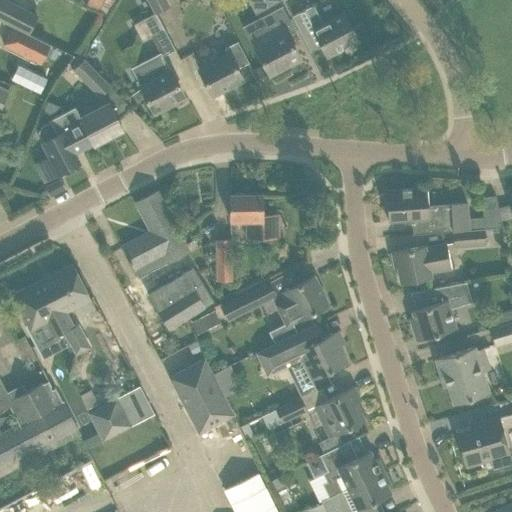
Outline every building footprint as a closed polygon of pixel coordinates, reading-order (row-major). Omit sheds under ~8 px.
[(0,19),(28,33),(36,15),(6,0),(3,0),(2,3),(0,2),(0,19)] [(147,0),(154,12),(168,5),(164,0),(147,0)] [(291,16),(310,51),(321,45),(327,55),(356,40),(343,13),(322,24),(312,4),(291,16)] [(267,25),(248,35),(269,74),(299,59),(286,33),(292,30),(281,8),(271,13),(268,17),(267,21),(267,25)] [(173,49),(162,28),(161,29),(152,14),(132,24),(140,40),(150,35),(161,55),(173,49)] [(2,20),(0,24),(0,41),(29,56),(38,38),(2,20)] [(226,53),(198,68),(212,95),(242,79),(236,68),(248,62),(237,41),(224,48),(226,53)] [(58,50),(47,45),(43,54),(53,59),(58,50)] [(139,85),(153,112),(183,96),(162,56),(145,65),(151,79),(139,85)] [(73,69),(99,96),(110,86),(83,59),(73,69)] [(80,118),(69,124),(68,124),(81,149),(93,142),(93,144),(122,129),(108,102),(79,117),(80,118)] [(68,124),(69,124),(63,112),(48,120),(49,121),(40,126),(37,132),(42,142),(41,142),(57,173),(60,172),(62,175),(74,169),(72,166),(79,162),(74,152),(81,149),(68,124)] [(60,180),(45,187),(50,197),(65,190),(60,180)] [(425,187),(385,190),(387,220),(415,218),(416,232),(412,232),(412,234),(452,231),(452,230),(483,228),(482,217),(467,218),(466,207),(465,207),(427,210),(425,187)] [(127,259),(129,263),(130,262),(138,277),(187,251),(156,191),(135,202),(151,233),(142,237),(141,235),(122,246),(128,258),(127,259)] [(229,221),(245,220),(246,237),(278,237),(277,215),(261,215),(261,193),(229,194),(229,214),(229,221)] [(483,228),(452,230),(452,231),(454,245),(485,243),(484,228),(483,228)] [(215,240),(216,281),(231,281),(230,240),(215,240)] [(391,252),(392,259),(395,259),(400,283),(431,277),(430,272),(446,269),(443,258),(449,257),(446,244),(425,248),(424,245),(391,252)] [(94,309),(89,299),(90,299),(89,297),(71,263),(37,281),(63,332),(74,327),(66,311),(72,308),(77,317),(94,309)] [(172,302),(158,311),(169,329),(205,307),(214,301),(202,281),(192,266),(162,285),(172,302)] [(286,305),(276,310),(284,325),(292,321),(295,320),(310,312),(328,303),(313,275),(296,284),(279,292),(286,305)] [(227,319),(275,296),(267,280),(220,304),(227,319)] [(63,332),(37,281),(11,294),(31,332),(45,324),(52,338),(63,332)] [(411,310),(412,316),(409,317),(416,340),(456,327),(450,309),(472,302),(466,282),(433,288),(438,302),(411,310)] [(511,308),(494,314),(498,326),(511,321),(511,308)] [(197,333),(212,325),(205,313),(191,320),(197,333)] [(511,321),(498,326),(492,328),(497,344),(511,339),(511,321)] [(275,342),(255,352),(266,375),(301,358),(303,364),(310,378),(316,376),(328,370),(334,367),(334,369),(344,365),(343,363),(346,361),(335,337),(340,335),(338,329),(321,337),(303,346),(297,332),(275,342)] [(488,392),(481,370),(490,368),(483,347),(477,349),(476,345),(434,358),(440,378),(444,377),(452,403),(488,392)] [(71,367),(78,371),(85,358),(75,351),(71,367)] [(223,395),(211,372),(204,358),(168,377),(198,433),(233,414),(223,395)] [(229,365),(211,372),(223,395),(242,387),(236,373),(233,375),(229,365)] [(40,370),(46,382),(50,389),(58,385),(49,366),(40,370)] [(50,389),(46,382),(42,384),(42,383),(23,392),(21,388),(6,396),(0,383),(0,409),(7,406),(16,424),(0,432),(0,474),(78,434),(61,401),(57,403),(50,389)] [(364,419),(356,402),(360,400),(354,386),(350,388),(313,406),(318,417),(328,437),(364,419)] [(116,397),(88,412),(95,426),(123,411),(116,397)] [(262,416),(267,428),(291,417),(292,417),(306,410),(300,398),(262,416)] [(123,411),(95,426),(103,440),(131,426),(123,411)] [(482,427),(456,434),(465,464),(480,460),(479,456),(489,454),(490,457),(492,467),(510,462),(507,452),(506,449),(498,418),(480,423),(482,427)] [(247,422),(240,425),(246,438),(253,434),(247,422)] [(323,483),(329,495),(383,470),(377,458),(374,460),(370,450),(350,459),(343,444),(349,441),(348,440),(305,461),(312,475),(322,470),(327,481),(323,483)] [(375,511),(371,502),(390,493),(386,483),(389,482),(383,470),(329,495),(329,496),(321,500),(326,511),(375,511)] [(511,511),(511,501),(490,511),(511,511)]
